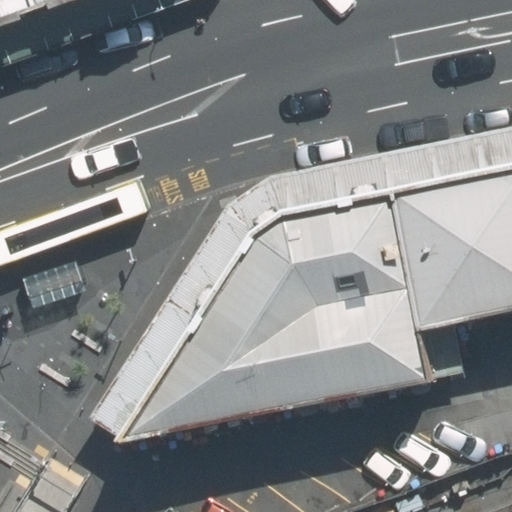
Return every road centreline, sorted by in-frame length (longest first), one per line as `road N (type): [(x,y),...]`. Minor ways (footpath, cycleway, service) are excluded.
road 1 (secondary): [(339,60),(0,177)]
road 2 (secondary): [(511,26),(339,60)]
